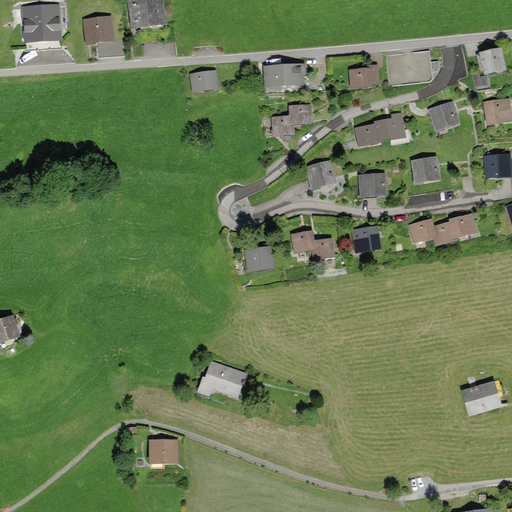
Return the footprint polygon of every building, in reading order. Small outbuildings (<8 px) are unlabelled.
[(163,0),(126,0),(129,31),(167,27),(163,0)] [(63,50),(59,5),(21,8),(25,53),(63,50)] [(111,17),(83,21),(86,46),(97,45),(114,42),(111,17)] [(506,74),(502,51),(479,55),(483,78),(506,74)] [(430,52),(387,57),(390,88),(427,84),(429,83),(431,83),(432,82),(433,79),(430,52)] [(303,66),(263,68),(264,90),(305,88),(303,66)] [(370,67),(371,70),(372,86),(381,85),(380,66),(370,67)] [(371,70),(349,72),(351,91),(373,89),(372,86),(371,70)] [(217,73),(190,75),(192,95),(219,93),(217,73)] [(480,75),(473,76),(475,89),(488,87),(486,80),(481,81),(480,75)] [(511,112),(510,100),(483,104),(484,110),(486,128),(511,124),(511,112)] [(453,103),(428,111),(436,135),(461,126),(453,103)] [(292,117),(292,127),(312,127),(312,107),(292,107),(292,117)] [(391,120),(385,121),(389,144),(407,140),(402,114),(390,116),(391,120)] [(292,117),(271,117),(272,138),(293,138),(292,127),(292,117)] [(374,127),(355,130),(359,150),(389,144),(385,121),(374,124),(374,127)] [(511,157),(511,156),(485,158),(486,181),(511,179),(511,157)] [(437,158),(410,162),(414,187),(441,183),(439,174),(438,165),(437,158)] [(337,185),(331,163),(306,170),(312,192),(337,185)] [(386,198),(385,175),(358,177),(359,200),(386,198)] [(454,220),(455,223),(459,239),(477,234),(472,215),(454,220)] [(432,229),(430,222),(409,227),(414,246),(435,241),(432,229)] [(459,239),(455,223),(432,229),(435,241),(437,248),(459,242),(459,239)] [(379,228),(353,232),(356,255),(382,252),(379,228)] [(311,233),(291,236),(295,256),(314,252),(312,243),(311,233)] [(332,240),(312,243),(314,252),(315,262),(335,259),(332,240)] [(271,248),(244,251),(247,276),(274,272),(271,248)] [(14,317),(0,321),(0,346),(22,340),(14,317)] [(247,375),(212,362),(206,381),(202,380),(197,396),(209,400),(216,393),(238,401),(247,375)] [(496,383),(460,392),(468,420),(504,410),(496,383)] [(177,441),(149,442),(149,466),(177,465),(177,441)]
